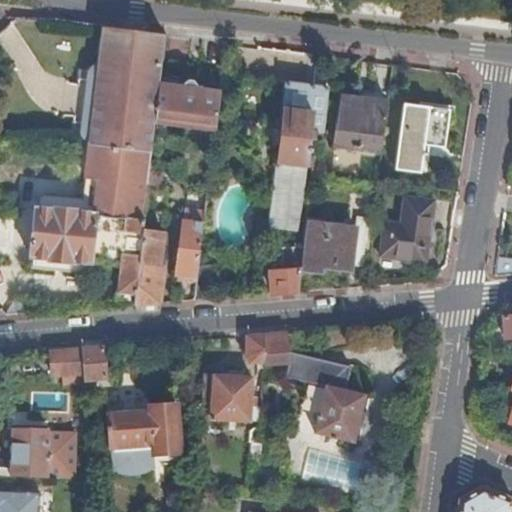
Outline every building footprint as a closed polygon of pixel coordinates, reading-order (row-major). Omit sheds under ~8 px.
[(160,88),(165,39),(104,31),(100,68),(90,145),(90,147),(152,154),(155,125),(160,88)] [(90,145),(100,68),(95,67),(92,70),(89,74),(87,82),(82,125),(81,134),(82,138),(84,142),(87,144),(90,145)] [(82,125),(87,82),(78,81),(73,124),(82,125)] [(271,121),(276,86),(237,81),(232,116),(271,121)] [(216,132),(220,96),(203,93),(203,90),(197,89),(194,84),(188,84),(185,86),(184,91),(160,88),(155,125),(216,132)] [(322,133),(329,91),(287,86),(271,220),(273,222),(269,225),(274,232),(278,230),(280,232),(298,234),(309,142),(315,142),(316,133),(322,133)] [(382,154),(388,105),(343,100),(336,148),(382,154)] [(444,149),(449,113),(405,107),(396,171),(421,174),(423,158),(428,158),(430,147),(444,149)] [(147,200),(152,154),(90,147),(87,177),(84,202),(82,215),(39,211),(36,210),(30,260),(33,260),(88,266),(120,269),(116,308),(135,307),(147,200)] [(87,177),(90,147),(79,147),(75,176),(87,177)] [(82,215),(84,202),(45,198),(42,198),(40,201),(39,205),(39,211),(82,215)] [(426,265),(435,203),(405,199),(401,227),(385,225),(380,259),(426,265)] [(158,202),(147,200),(135,307),(159,305),(163,268),(159,268),(163,234),(155,233),(158,202)] [(352,268),(366,269),(373,220),(357,218),(356,230),(306,224),(302,253),(300,269),(322,272),(323,266),(352,270),(352,268)] [(199,268),(204,225),(183,222),(177,277),(197,279),(199,268)] [(272,296),(297,294),(300,269),(302,253),(292,252),(291,261),(288,264),(289,273),(271,274),(272,296)] [(87,275),(88,266),(33,260),(33,269),(54,272),(54,275),(63,276),(64,273),(87,275)] [(194,302),(213,300),(217,266),(199,268),(197,279),(194,302)] [(511,318),(503,319),(506,342),(511,341),(511,318)] [(289,356),(288,336),(265,338),(264,366),(264,368),(288,365),(285,380),(325,390),(315,436),(354,444),(357,428),(363,429),(366,416),(361,415),(365,398),(346,393),(351,369),(289,356)] [(264,366),(265,338),(249,339),(247,361),(252,366),(264,366)] [(106,380),(104,350),(83,352),(84,374),(85,381),(106,380)] [(84,374),(83,352),(51,354),(52,377),(84,374)] [(261,424),(262,409),(255,409),(256,400),(251,399),(252,381),(205,378),(203,421),(249,424),(249,422),(261,424)] [(181,454),(177,407),(150,410),(150,414),(109,418),(113,472),(118,474),(130,476),(138,476),(144,474),(154,468),(153,456),(181,454)] [(11,477),(75,480),(75,436),(48,435),(48,433),(12,432),(12,460),(11,477)] [(0,459),(0,476),(11,477),(12,460),(0,459)] [(0,511),(39,511),(41,493),(0,490),(0,511)] [(463,501),(460,511),(511,511),(511,510),(511,502),(483,490),(463,501)]
